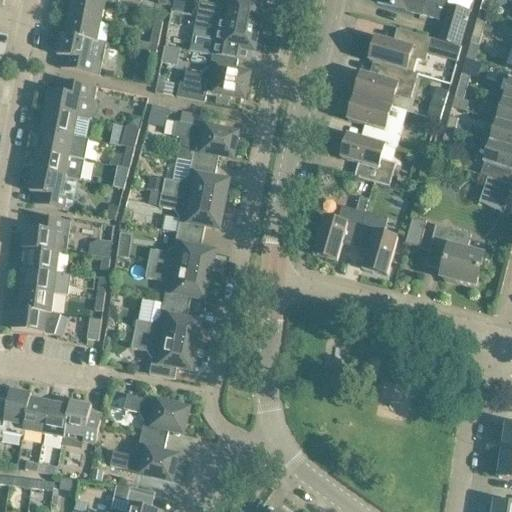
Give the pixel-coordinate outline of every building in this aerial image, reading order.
[(102,23),(106,3),(88,0),(72,0),(70,17),(102,23)] [(250,3),(250,0),(223,0),(224,1),(216,6),(200,3),(197,17),(259,29),(263,6),(250,3)] [(378,0),(377,4),(441,22),(435,41),(460,48),(470,13),(448,7),(449,0),(378,0)] [(98,43),(102,23),(70,17),(66,36),(66,37),(98,43)] [(254,53),(259,29),(197,17),(195,31),(210,34),(216,42),(213,57),(238,62),(241,50),(254,53)] [(478,20),(475,32),(483,35),(487,23),(478,20)] [(155,22),(153,34),(161,35),(163,24),(155,22)] [(494,26),(487,24),(484,34),(491,36),(494,26)] [(433,41),(402,32),(399,45),(377,39),(370,63),(388,68),(407,73),(414,75),(418,62),(426,64),(433,41)] [(480,47),(483,35),(475,32),(471,45),(480,47)] [(159,47),(161,35),(153,34),(151,46),(139,44),(138,53),(156,56),(158,47),(159,47)] [(107,45),(98,43),(66,37),(66,36),(61,36),(57,57),(63,58),(61,70),(100,78),(107,45)] [(165,48),(162,64),(177,67),(180,51),(165,48)] [(236,74),(238,62),(213,57),(210,71),(202,77),(186,74),(183,87),(180,87),(177,99),(205,105),(208,93),(245,101),(249,76),(236,74)] [(411,100),(418,77),(418,76),(414,75),(407,73),(388,68),(384,81),(362,74),(355,99),(392,109),(396,95),(411,100)] [(136,74),(133,84),(148,87),(150,77),(136,74)] [(462,76),(459,88),(467,90),(471,78),(462,76)] [(168,79),(159,78),(156,94),(164,96),(168,79)] [(97,103),(95,103),(98,89),(59,81),(56,93),(50,92),(46,113),(91,121),(92,119),(94,120),(97,116),(99,112),(99,107),(97,103)] [(436,88),(427,119),(440,122),(449,92),(436,88)] [(464,102),(467,90),(459,88),(455,100),(464,102)] [(388,123),(392,109),(355,99),(348,123),(370,129),(367,141),(367,142),(385,147),(385,148),(397,151),(403,128),(388,123)] [(511,127),(511,104),(505,102),(498,123),(511,127)] [(91,121),(46,113),(42,133),(86,141),(88,133),(89,133),(91,121)] [(194,150),(192,164),(217,169),(219,157),(233,160),(238,136),(198,128),(200,117),(183,114),(180,125),(176,124),(173,138),(189,142),(194,150)] [(450,118),(447,130),(455,133),(459,120),(450,118)] [(511,150),(511,127),(498,123),(491,144),(511,150)] [(127,128),(122,147),(135,150),(140,131),(127,128)] [(452,145),(455,133),(447,130),(443,142),(452,145)] [(89,142),(86,141),(42,133),(38,153),(85,162),(89,142)] [(381,161),(385,148),(385,147),(367,142),(367,141),(349,136),(342,161),(364,167),(360,180),(390,189),(397,165),(381,161)] [(511,150),(491,144),(485,166),(511,174),(511,150)] [(81,181),(85,162),(38,153),(33,174),(66,179),(76,181),(81,181)] [(125,158),(122,169),(130,171),(133,160),(125,158)] [(215,181),(217,169),(192,164),(189,178),(181,184),(165,181),(162,195),(224,207),(228,184),(215,181)] [(511,186),(511,174),(485,166),(481,177),(511,186)] [(119,169),(114,189),(125,191),(130,171),(122,169),(119,169)] [(33,174),(30,193),(36,194),(34,206),(64,212),(66,213),(71,209),(76,181),(66,179),(33,174)] [(511,188),(495,183),(486,211),(510,219),(511,211),(511,188)] [(219,231),(224,207),(162,195),(152,193),(150,205),(160,207),(159,209),(175,212),(180,220),(178,235),(203,240),(206,228),(219,231)] [(361,200),(358,212),(342,208),(338,223),(324,219),(313,256),(338,263),(344,241),(357,245),(366,215),(369,202),(361,200)] [(389,221),(366,215),(357,245),(369,248),(363,270),(388,277),(398,240),(384,237),(389,221)] [(25,229),(22,251),(27,251),(55,254),(60,254),(67,255),(71,223),(33,218),(32,230),(25,229)] [(412,221),(406,246),(420,249),(426,225),(412,221)] [(436,227),(426,267),(443,272),(441,279),(476,288),(484,256),(467,252),(471,237),(436,227)] [(201,251),(203,240),(178,235),(175,249),(167,254),(151,251),(148,266),(210,278),(214,254),(201,251)] [(98,243),(96,259),(102,260),(110,261),(112,244),(98,243)] [(25,272),(57,275),(60,254),(55,254),(27,251),(25,272)] [(102,260),(101,272),(109,273),(110,261),(102,260)] [(205,301),(210,278),(148,266),(146,280),(161,283),(167,291),(164,305),(189,310),(192,299),(205,301)] [(71,277),(57,275),(25,272),(22,292),(54,296),(69,297),(71,277)] [(100,280),(97,301),(105,302),(108,281),(100,280)] [(52,316),(54,296),(22,292),(20,311),(52,316)] [(103,314),(105,302),(97,301),(95,312),(103,314)] [(187,322),(189,310),(164,305),(161,320),(153,325),(137,322),(134,336),(196,348),(200,325),(187,322)] [(61,317),(52,316),(20,311),(15,310),(12,332),(54,337),(61,317)] [(90,320),(87,341),(99,343),(102,322),(90,320)] [(191,372),(196,348),(134,336),(132,350),(147,353),(153,361),(150,377),(175,382),(178,369),(191,372)] [(30,401),(31,401),(32,396),(10,392),(8,404),(0,403),(0,438),(2,439),(3,433),(23,437),(24,433),(23,432),(24,428),(25,428),(30,401)] [(145,424),(141,438),(167,444),(169,432),(183,435),(189,412),(128,397),(124,411),(140,415),(145,424)] [(50,404),(31,401),(30,401),(25,428),(24,428),(23,432),(24,433),(44,436),(50,404)] [(96,447),(102,416),(90,414),(92,408),(71,403),(70,408),(65,436),(66,436),(84,439),(83,444),(96,447)] [(65,436),(70,408),(50,404),(44,436),(65,440),(66,436),(65,436)] [(511,426),(506,426),(502,453),(511,454),(511,426)] [(164,456),(167,444),(141,438),(138,452),(130,457),(114,453),(111,468),(172,483),(177,459),(164,456)] [(511,454),(502,453),(498,479),(511,481),(511,454)] [(37,474),(39,466),(27,464),(25,472),(37,474)] [(50,468),(39,466),(37,474),(49,476),(50,468)] [(92,472),(90,482),(101,484),(102,479),(98,473),(92,472)] [(0,486),(9,487),(10,479),(0,478),(0,486)] [(31,490),(32,482),(10,479),(9,487),(31,490)] [(54,485),(32,482),(31,490),(53,493),(54,485)] [(131,506),(129,511),(113,511),(112,511),(111,511),(155,511),(151,511),(154,499),(130,492),(127,505),(131,506)] [(493,511),(511,511),(511,505),(495,503),(493,511)]
